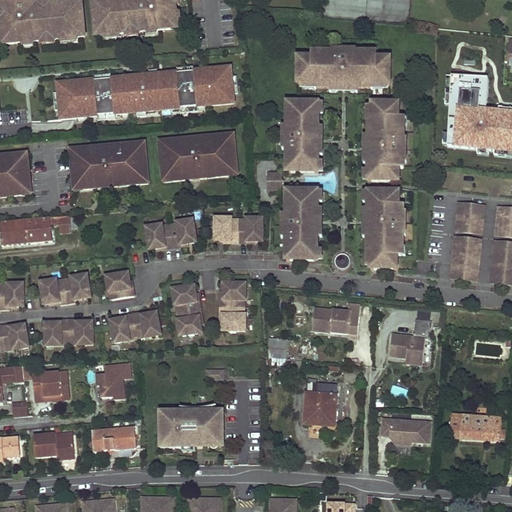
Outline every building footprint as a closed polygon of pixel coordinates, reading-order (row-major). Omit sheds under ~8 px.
[(55,41),(86,38),(82,2),(51,5),(40,6),(36,7),(35,0),(0,0),(0,1),(1,10),(2,21),(4,45),(43,42),(55,41)] [(109,0),(94,1),(97,37),(128,34),(139,33),(178,29),(176,5),(175,0),(109,0)] [(317,88),(330,89),(341,89),(348,89),(359,89),(372,89),(372,86),(388,86),(391,86),(391,59),(378,59),(378,55),(370,55),(369,53),(357,53),(355,55),(346,55),(344,55),(335,55),(333,53),(321,53),(319,55),(312,55),(312,58),(299,58),(298,85),(301,85),(317,85),(317,88)] [(197,107),(234,104),(234,95),(232,78),(231,69),(194,72),(178,74),(158,75),(149,76),(135,77),(135,81),(131,81),(131,78),(112,80),(95,81),(58,84),(59,93),(60,111),(61,120),(98,116),(115,115),(153,111),(161,111),(181,109),(197,107)] [(511,114),(499,113),(487,112),(481,112),(481,106),(487,106),(489,79),(452,76),(450,106),(449,134),(448,145),(448,147),(479,150),(490,151),(496,152),(511,153),(511,114)] [(288,160),(288,173),(319,174),(319,162),(319,156),(319,145),(319,139),(320,128),(320,115),(320,104),(289,103),(288,117),(288,126),(288,137),(287,139),(287,150),(287,160),(288,160)] [(369,171),(369,182),(400,182),(400,169),(405,169),(405,163),(405,162),(403,160),(403,152),(403,150),(403,141),(405,139),(405,127),(403,125),(403,118),(400,118),(400,104),(373,104),(373,107),(373,123),(369,122),(369,123),(369,136),(369,147),(369,154),(369,165),(369,171)] [(238,170),(236,141),(226,142),(226,136),(213,137),(213,142),(205,142),(205,138),(190,139),(191,143),(183,144),(182,140),(169,141),(169,147),(161,148),(163,177),(172,176),(173,182),(186,181),(186,177),(194,176),(200,176),(201,180),(209,179),(208,175),(216,174),(216,178),(230,177),(229,171),(238,170)] [(147,150),(138,150),(137,144),(123,146),(124,150),(116,151),(116,146),(101,148),(102,152),(94,152),(93,148),(80,150),(81,156),(71,157),(74,186),(83,185),(84,191),(97,189),(97,185),(105,184),(111,184),(111,188),(120,187),(119,183),(127,182),(127,186),(141,185),(140,179),(149,179),(147,150)] [(32,190),(29,161),(20,161),(20,155),(6,157),(6,161),(0,161),(0,198),(2,198),(2,194),(10,193),(10,198),(23,196),(23,190),(32,190)] [(287,248),(287,261),(318,262),(318,251),(319,238),(319,226),(319,220),(319,209),(319,203),(319,192),(288,192),(288,205),(287,205),(287,215),(287,226),(287,227),(287,239),(287,248)] [(371,267),(371,270),(398,271),(398,257),(402,257),(402,250),(404,248),(404,236),(402,234),(402,225),(402,223),(402,214),(404,213),(404,212),(404,206),(400,206),(400,193),(369,192),(369,203),(369,210),(368,221),(368,227),(368,238),(368,251),(368,252),(371,252),(371,267)] [(457,232),(483,235),(486,208),(460,205),(457,232)] [(497,236),(511,238),(511,210),(499,209),(497,236)] [(51,218),(52,227),(71,226),(70,217),(51,218)] [(53,243),(52,227),(51,218),(1,223),(3,247),(53,243)] [(224,238),(224,242),(224,245),(238,245),(241,245),(256,245),(256,242),(256,238),(263,238),(263,235),(265,235),(265,229),(263,229),(263,220),(255,220),(255,222),(248,222),(247,228),(240,228),(232,228),(232,222),(225,221),(225,220),(216,219),(216,228),(215,228),(215,234),(216,234),(216,238),(224,238)] [(232,228),(240,228),(240,220),(225,220),(225,221),(232,222),(232,228)] [(255,220),(240,220),(240,228),(247,228),(248,222),(255,222),(255,220)] [(158,249),(159,252),(173,250),(176,250),(176,249),(190,247),(189,244),(189,241),(197,239),(196,236),(197,236),(197,230),(195,230),(194,221),(185,222),(186,224),(178,226),(179,232),(172,233),(164,235),(163,228),(156,229),(155,227),(147,229),(148,237),(147,238),(148,244),(149,243),(150,247),(158,246),(158,249)] [(185,222),(170,225),(172,233),(179,232),(178,226),(186,224),(185,222)] [(170,225),(155,227),(156,229),(163,228),(164,235),(172,233),(170,225)] [(478,282),(482,242),(456,239),(452,279),(478,282)] [(511,244),(496,243),(492,284),(511,285),(511,244)] [(350,259),(349,257),(347,256),(345,255),(343,255),(341,255),(340,256),(338,257),(337,258),(336,260),(336,262),(336,264),(336,266),(337,267),(339,269),(340,270),(342,270),(344,270),(346,270),(348,269),(349,268),(350,266),(351,264),(351,262),(351,260),(350,259)] [(136,297),(136,296),(135,296),(133,282),(130,282),(126,283),(125,275),(122,276),(122,274),(116,275),(116,277),(107,278),(108,286),(110,286),(112,293),(118,292),(119,300),(136,297)] [(50,283),(41,284),(43,292),(41,293),(42,299),(44,298),(44,302),(52,301),(53,305),(53,307),(67,305),(70,305),(70,304),(84,302),(84,300),(83,296),(91,294),(90,291),(92,291),(91,285),(89,285),(88,276),(80,278),(80,280),(73,281),(74,287),(66,289),(58,290),(57,283),(50,285),(50,283)] [(80,278),(65,280),(66,289),(74,287),(73,281),(80,280),(80,278)] [(66,289),(65,280),(50,283),(50,285),(57,283),(58,290),(66,289)] [(224,324),(228,324),(227,332),(231,332),(231,334),(237,334),(237,332),(246,332),(246,324),(244,324),(244,316),(237,316),(238,309),(238,301),(244,301),(244,293),(246,293),(246,285),(238,285),(238,283),(231,283),(231,285),(228,285),(228,293),(224,293),(222,293),(221,307),(221,310),(221,324),(224,324)] [(0,311),(3,311),(3,310),(17,310),(17,308),(17,304),(24,304),(24,300),(26,300),(26,294),(24,294),(24,285),(16,286),(16,287),(8,288),(9,294),(1,294),(0,294),(0,311)] [(16,286),(1,286),(1,294),(9,294),(8,288),(16,287),(16,286)] [(111,301),(119,300),(118,292),(112,293),(110,286),(108,286),(111,301)] [(179,329),(181,337),(189,336),(190,337),(196,336),(195,335),(199,334),(198,326),(201,326),(204,326),(202,312),(202,308),(201,308),(199,295),(196,295),(193,296),(192,288),(188,288),(188,287),(182,288),(182,289),(173,291),(175,299),(177,299),(178,306),(184,305),(186,313),(187,320),(180,321),(181,328),(179,329)] [(238,301),(238,309),(246,309),(246,293),(244,293),(244,301),(238,301)] [(175,299),(177,314),(186,313),(184,305),(178,306),(177,299),(175,299)] [(352,311),(315,308),(313,333),(350,336),(352,311)] [(246,309),(238,309),(237,316),(244,316),(244,324),(246,324),(246,309)] [(114,335),(115,344),(124,343),(123,341),(131,340),(129,333),(137,332),(144,330),(146,337),(153,336),(153,338),(162,336),(160,327),(162,327),(161,321),(159,321),(158,318),(151,319),(150,316),(150,313),(136,316),(136,315),(133,316),(119,319),(119,321),(120,325),(112,326),(113,330),(111,330),(112,336),(114,335)] [(187,320),(186,313),(177,314),(179,329),(181,328),(180,321),(187,320)] [(54,325),(54,328),(46,329),(47,332),(45,332),(45,338),(47,338),(47,347),(55,347),(55,345),(63,345),(62,338),(70,338),(78,337),(78,344),(86,344),(86,346),(94,346),(94,337),(95,337),(95,331),(94,331),(93,327),(86,327),(85,324),(85,321),(72,322),(72,321),(68,321),(68,322),(54,322),(54,325)] [(392,335),(390,358),(407,359),(410,360),(410,365),(423,366),(426,339),(429,339),(431,323),(416,321),(414,337),(392,335)] [(0,344),(5,344),(12,342),(14,349),(21,348),(21,350),(29,349),(28,340),(30,340),(29,334),(27,334),(27,330),(19,332),(18,328),(18,326),(4,328),(4,327),(1,328),(0,328),(0,344)] [(144,330),(137,332),(138,340),(153,338),(153,336),(146,337),(144,330)] [(124,343),(138,340),(137,332),(129,333),(131,340),(123,341),(124,343)] [(78,337),(70,338),(71,346),(86,346),(86,344),(78,344),(78,337)] [(55,347),(71,346),(70,338),(62,338),(63,345),(55,345),(55,347)] [(287,363),(288,341),(272,340),(270,362),(287,363)] [(12,342),(5,344),(6,352),(21,350),(21,348),(14,349),(12,342)] [(106,368),(107,375),(97,376),(98,386),(101,386),(103,398),(115,397),(116,400),(125,400),(123,380),(132,379),(130,365),(106,368)] [(34,381),(33,376),(33,367),(25,368),(26,380),(26,382),(34,381)] [(15,375),(16,381),(26,380),(25,368),(1,370),(2,377),(15,375)] [(69,372),(44,375),(46,397),(53,396),(54,401),(65,400),(64,390),(71,390),(69,372)] [(208,381),(224,380),(224,372),(208,372),(208,381)] [(36,402),(46,401),(46,397),(44,375),(33,376),(34,381),(36,402)] [(335,429),(338,386),(307,384),(303,426),(335,429)] [(72,399),(71,390),(64,390),(65,400),(72,399)] [(14,405),(15,413),(29,412),(28,404),(14,405)] [(502,431),(503,419),(501,419),(501,411),(487,410),(487,418),(453,415),(452,439),(502,442),(502,439),(502,431)] [(205,443),(225,443),(224,412),(215,412),(196,412),(182,412),(160,413),(161,440),(177,440),(177,449),(196,449),(196,428),(205,428),(205,443)] [(382,443),(432,446),(434,420),(383,417),(382,443)] [(196,449),(225,449),(225,443),(205,443),(205,428),(196,428),(196,449)] [(137,429),(94,432),(96,454),(138,451),(137,429)] [(75,437),(58,439),(57,435),(36,437),(38,459),(58,458),(59,461),(77,460),(75,437)] [(22,457),(20,439),(0,440),(0,463),(6,463),(5,458),(22,457)] [(177,449),(177,440),(161,440),(161,449),(177,449)] [(174,511),(175,499),(149,498),(149,505),(147,505),(146,511),(174,511)] [(215,500),(190,499),(189,511),(216,511),(217,507),(215,507),(215,500)] [(109,501),(84,503),(84,511),(112,511),(112,508),(110,508),(109,501)]
